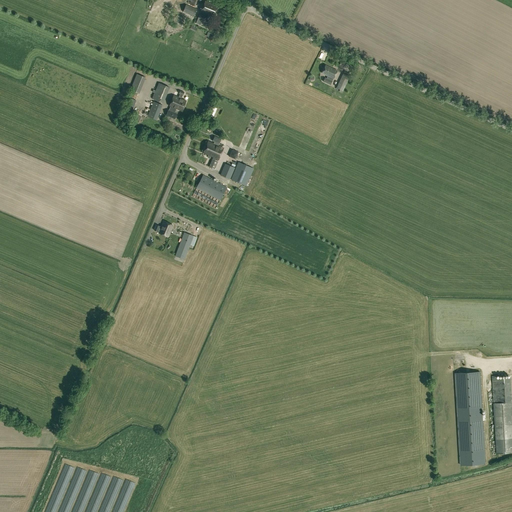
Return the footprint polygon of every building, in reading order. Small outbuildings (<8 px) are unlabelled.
[(201,11),(198,18),(206,21),(208,15),(214,17),(218,6),(205,1),(201,11)] [(183,12),(194,16),(197,10),(186,5),(183,12)] [(322,73),(334,78),(337,71),(326,65),(322,73)] [(343,91),(350,76),(343,73),(336,88),(340,90),(339,92),(342,93),(343,91)] [(152,99),(163,103),(169,87),(159,83),(152,99)] [(183,95),(184,92),(180,90),(178,94),(179,94),(178,97),(173,95),(169,106),(171,106),(170,111),(167,110),(165,115),(175,119),(177,114),(175,113),(177,109),(182,111),(186,101),(181,99),(182,95),(183,95)] [(156,120),(162,105),(154,101),(148,117),(156,120)] [(218,143),(220,139),(214,136),(212,141),(215,142),(214,144),(208,141),(203,153),(209,155),(208,157),(210,158),(211,156),(219,159),(224,148),(218,145),(219,143),(218,143)] [(231,149),(228,156),(236,159),(238,152),(231,149)] [(213,159),(209,167),(214,169),(218,161),(213,159)] [(246,186),(254,168),(238,162),(231,179),(246,186)] [(220,175),(230,179),(235,168),(225,163),(220,175)] [(220,201),(227,187),(203,175),(196,188),(220,201)] [(161,227),(156,224),(154,230),(157,231),(158,231),(159,231),(159,233),(168,237),(173,225),(164,221),(161,227)] [(184,232),(175,256),(184,260),(191,242),(195,243),(197,237),(184,232)] [(502,368),(502,360),(474,359),(474,367),(502,368)] [(480,372),(455,374),(460,465),(485,464),(480,372)] [(511,378),(492,379),(493,403),(496,453),(511,452),(511,403),(511,378)]
